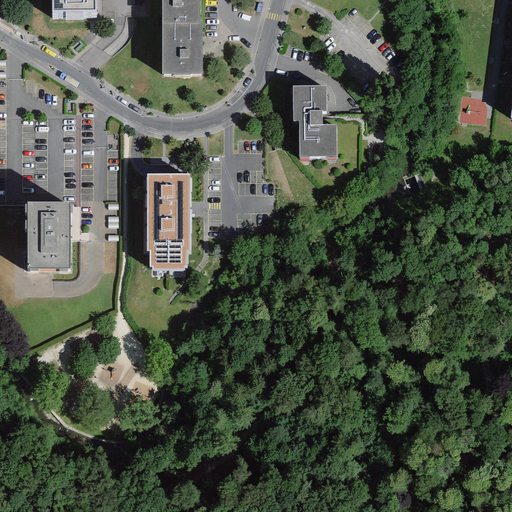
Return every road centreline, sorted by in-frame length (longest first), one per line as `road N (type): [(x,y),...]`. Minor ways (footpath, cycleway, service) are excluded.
road 1 (track): [(129,115),(121,313),(124,330),(167,379),(188,384),(229,314),(257,290),(309,271),(426,277),(482,291)]
road 2 (track): [(167,511),(326,339),(371,307),(511,236)]
road 3 (residential): [(278,0),(249,92),(222,115),(189,127),(129,115),(0,34)]
